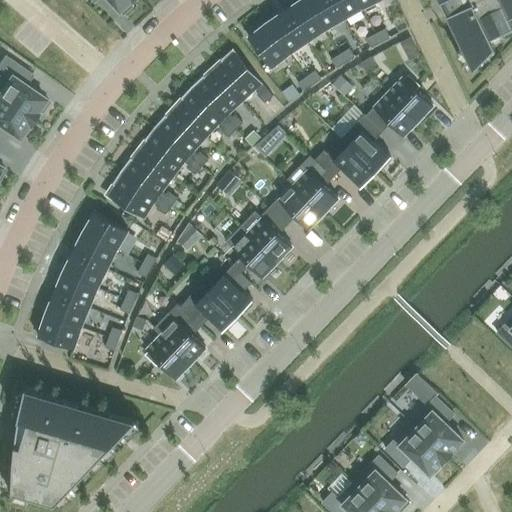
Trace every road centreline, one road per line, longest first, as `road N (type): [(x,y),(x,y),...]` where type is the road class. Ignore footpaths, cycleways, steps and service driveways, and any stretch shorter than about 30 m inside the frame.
road 1 (residential): [(134,511),(511,122)]
road 2 (residential): [(120,81),(49,180),(0,280)]
road 3 (residential): [(120,81),(27,0)]
